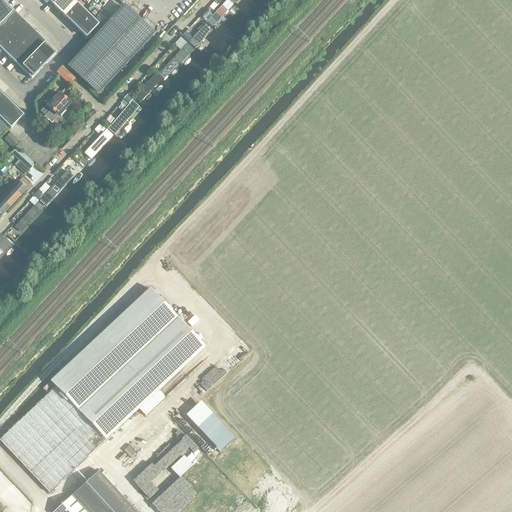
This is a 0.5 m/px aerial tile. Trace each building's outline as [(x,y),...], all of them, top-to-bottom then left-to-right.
[(0,0),(0,49),(31,79),(56,53),(1,0),(0,0)] [(72,0),(59,0),(53,6),(64,17),(77,4),(72,0)] [(229,0),(223,0),(202,23),(212,33),(236,7),(229,0)] [(77,4),(64,17),(75,27),(87,14),(77,4)] [(70,67),(98,92),(152,34),(124,8),(70,67)] [(75,27),(86,38),(98,25),(87,14),(75,27)] [(202,23),(184,42),(183,42),(194,52),(212,33),(202,23)] [(194,52),(183,42),(155,73),(165,83),(194,52)] [(56,73),(59,75),(70,85),(76,79),(62,67),(56,73)] [(155,73),(130,101),(141,110),(165,83),(155,73)] [(51,124),(57,118),(70,104),(59,93),(46,107),(50,111),(44,117),(51,124)] [(0,95),(0,117),(12,105),(1,95),(0,95)] [(130,101),(104,129),(115,139),(141,110),(130,101)] [(0,118),(9,127),(21,115),(12,105),(0,117),(0,118)] [(19,142),(10,133),(4,139),(13,148),(19,142)] [(112,143),(101,133),(74,162),(85,172),(112,143)] [(11,154),(30,171),(36,164),(17,147),(11,154)] [(38,200),(36,201),(47,211),(84,172),(74,162),(43,194),(38,200)] [(26,190),(18,183),(0,202),(0,220),(3,217),(2,216),(26,190)] [(43,194),(39,190),(34,196),(38,200),(43,194)] [(2,238),(13,247),(47,211),(36,201),(2,238)] [(2,238),(0,240),(0,261),(13,247),(2,238)] [(56,387),(0,439),(0,440),(49,493),(139,409),(145,416),(164,399),(158,391),(205,347),(150,289),(51,381),(56,387)] [(0,500),(11,511),(37,511),(39,510),(0,468),(0,500)] [(135,511),(98,471),(53,511),(135,511)]
